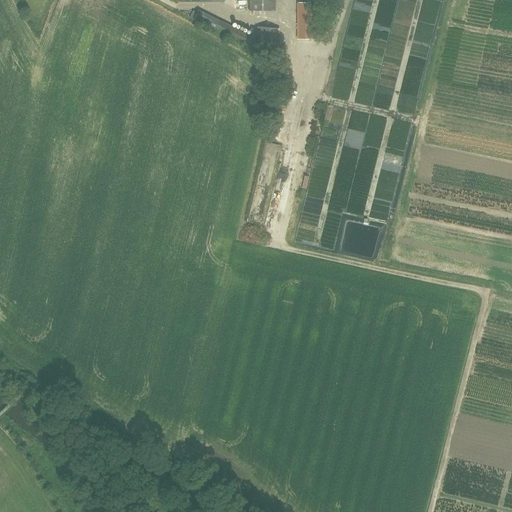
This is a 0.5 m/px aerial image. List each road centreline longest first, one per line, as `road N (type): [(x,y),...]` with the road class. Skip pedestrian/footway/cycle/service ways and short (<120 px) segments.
road 1 (track): [(429,511),(484,289),(244,239)]
road 2 (unclassified): [(244,239),(288,51),(321,45),(340,0)]
road 3 (track): [(27,388),(67,424),(230,511)]
